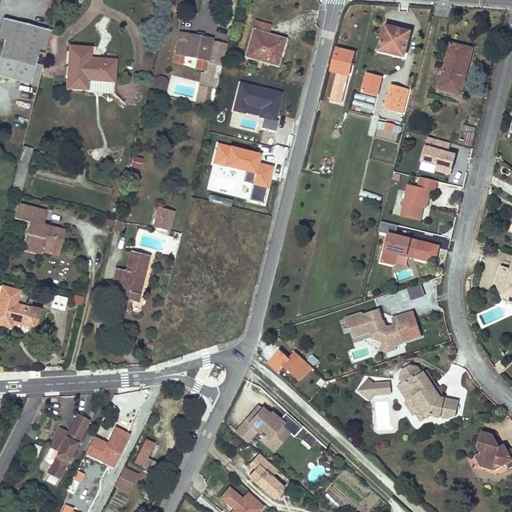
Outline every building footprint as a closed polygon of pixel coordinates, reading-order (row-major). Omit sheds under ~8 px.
[(41,44),(48,47),(53,27),(5,15),(0,33),(0,34),(8,36),(0,66),(0,72),(31,81),(41,44)] [(245,56),(278,66),(281,57),(278,56),(282,41),(268,37),(269,33),(271,25),(255,20),(245,56)] [(403,57),(406,46),(408,35),(394,31),(395,28),(385,26),(379,51),(403,57)] [(184,55),(197,58),(195,69),(203,70),(206,71),(212,39),(180,32),(174,61),(182,63),(184,55)] [(278,56),(281,57),(286,39),(269,33),(268,37),(282,41),(278,56)] [(461,94),(468,66),(464,65),(468,48),(450,43),(445,66),(439,89),(461,94)] [(90,47),(70,46),(67,87),(87,89),(88,80),(113,82),(115,60),(95,59),(95,61),(89,60),(89,58),(90,47)] [(468,66),(472,49),(468,48),(464,65),(468,66)] [(334,103),(334,101),(334,100),(340,102),(347,73),(348,73),(353,53),(336,49),(331,70),(337,72),(330,102),(334,103)] [(211,75),(200,73),(196,94),(204,97),(206,88),(209,89),(211,75)] [(362,93),(369,94),(376,96),(381,77),(367,73),(362,93)] [(166,90),(167,78),(157,77),(156,89),(166,90)] [(283,93),(239,82),(231,111),(245,114),(246,112),(260,115),(260,117),(263,118),(261,128),(274,131),(277,121),(276,121),(283,93)] [(391,86),(385,107),(394,110),(396,101),(398,95),(400,95),(401,88),(391,86)] [(374,104),(362,101),(360,107),(372,110),(374,104)] [(396,101),(394,110),(402,111),(404,103),(396,101)] [(384,130),(388,131),(392,132),(393,125),(386,124),(384,130)] [(472,143),(476,128),(464,125),(460,141),(472,143)] [(448,142),(427,137),(420,163),(434,166),(433,172),(449,176),(454,157),(445,155),(448,142)] [(262,155),(218,143),(213,164),(245,172),(243,181),(253,184),(249,197),(263,201),(273,166),(260,163),(262,155)] [(18,164),(23,166),(28,167),(33,149),(23,146),(19,159),(18,164)] [(143,157),(133,155),(131,166),(140,168),(143,157)] [(11,191),(21,194),(28,167),(23,166),(18,164),(11,191)] [(425,208),(427,199),(430,191),(433,192),(436,182),(419,178),(417,188),(407,185),(400,215),(416,219),(419,207),(423,207),(425,208)] [(232,201),(211,195),(209,200),(230,206),(232,201)] [(22,248),(40,252),(41,250),(42,244),(59,248),(64,230),(47,226),(47,228),(41,227),(42,224),(45,211),(17,204),(14,217),(29,221),(22,248)] [(153,227),(161,229),(168,231),(173,211),(159,207),(153,227)] [(104,225),(107,226),(110,227),(113,221),(106,219),(104,225)] [(396,226),(380,223),(378,233),(387,235),(380,263),(393,266),(394,262),(406,265),(408,256),(413,238),(394,234),(396,226)] [(440,245),(413,238),(408,256),(436,263),(440,245)] [(41,250),(58,255),(59,248),(42,244),(41,250)] [(120,283),(119,287),(116,288),(114,297),(119,299),(129,301),(137,304),(150,257),(131,252),(125,271),(116,269),(113,281),(120,283)] [(511,270),(509,269),(500,266),(494,282),(497,283),(505,286),(501,296),(511,300),(511,270)] [(425,295),(421,285),(408,289),(411,300),(425,295)] [(37,319),(38,319),(41,310),(31,307),(31,308),(16,304),(20,291),(2,287),(0,294),(0,325),(10,328),(12,322),(35,328),(37,319)] [(65,311),(68,298),(54,295),(51,309),(65,311)] [(511,300),(501,296),(503,303),(511,305),(511,300)] [(121,311),(131,314),(129,301),(119,299),(118,302),(121,311)] [(422,337),(415,319),(408,321),(406,315),(392,320),(394,324),(392,328),(388,329),(385,328),(383,322),(380,323),(375,325),(374,322),(379,320),(376,312),(363,317),(359,316),(344,321),(348,333),(351,332),(354,340),(371,334),(372,338),(383,344),(387,345),(394,343),(395,348),(404,344),(404,343),(422,337)] [(415,319),(413,312),(406,315),(408,321),(415,319)] [(396,351),(395,348),(394,343),(387,345),(383,344),(380,351),(388,354),(396,351)] [(260,358),(264,354),(268,350),(264,346),(256,354),(260,358)] [(312,364),(296,350),(288,359),(278,351),(266,364),(276,373),(282,366),(298,380),(312,364)] [(417,413),(423,421),(432,414),(446,419),(456,415),(459,404),(447,400),(442,399),(438,392),(435,394),(432,388),(434,386),(426,374),(423,375),(419,368),(413,366),(403,372),(402,379),(405,384),(401,386),(411,402),(415,399),(422,410),(417,413)] [(429,372),(426,374),(434,386),(432,388),(435,394),(438,392),(442,399),(447,400),(429,372)] [(376,385),(371,381),(366,386),(367,397),(377,395),(376,385)] [(391,383),(376,385),(377,395),(392,394),(391,383)] [(411,402),(409,403),(416,414),(417,413),(422,410),(415,399),(411,402)] [(253,419),(261,409),(258,407),(250,416),(253,419)] [(250,416),(235,432),(247,442),(257,431),(268,441),(271,436),(280,444),(289,433),(281,426),(283,423),(271,413),(269,415),(262,409),(261,409),(253,419),(250,416)] [(71,459),(90,421),(77,414),(68,432),(59,428),(49,448),(58,452),(47,474),(60,480),(69,462),(67,462),(69,458),(71,459)] [(85,454),(113,468),(130,434),(115,427),(108,442),(94,436),(85,454)] [(511,468),(511,467),(511,448),(509,450),(506,444),(505,445),(500,447),(496,446),(497,442),(497,440),(492,439),(494,434),(483,431),(479,445),(483,452),(476,455),(482,466),(494,470),(496,463),(504,466),(508,464),(511,468)] [(313,447),(316,440),(307,435),(304,442),(313,447)] [(273,451),(280,444),(271,436),(268,441),(265,444),(273,451)] [(143,467),(155,444),(146,440),(134,463),(143,467)] [(270,464),(260,454),(252,462),(258,467),(249,477),(273,498),(281,490),(262,473),(270,464)] [(134,495),(139,473),(121,469),(116,491),(134,495)] [(67,490),(71,492),(74,494),(84,475),(76,471),(67,490)] [(48,477),(46,483),(57,487),(59,481),(48,477)] [(232,510),(230,511),(260,511),(265,507),(248,492),(243,498),(229,486),(218,499),(232,510)] [(330,491),(325,496),(337,507),(342,502),(330,491)]
